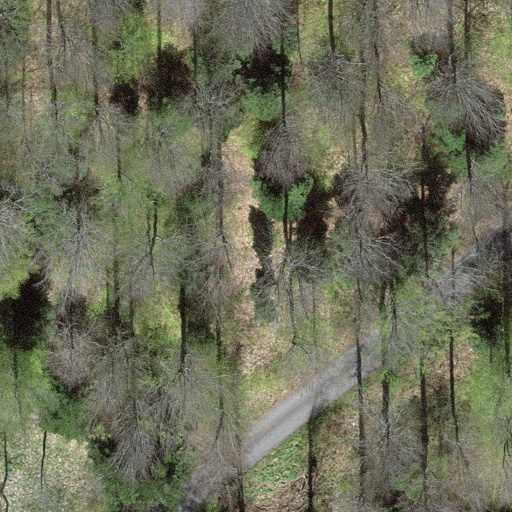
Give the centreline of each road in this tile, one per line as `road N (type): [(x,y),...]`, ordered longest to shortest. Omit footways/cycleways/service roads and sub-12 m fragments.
road 1 (unclassified): [(511,224),(361,359),(163,511)]
road 2 (track): [(0,449),(36,456),(132,511)]
